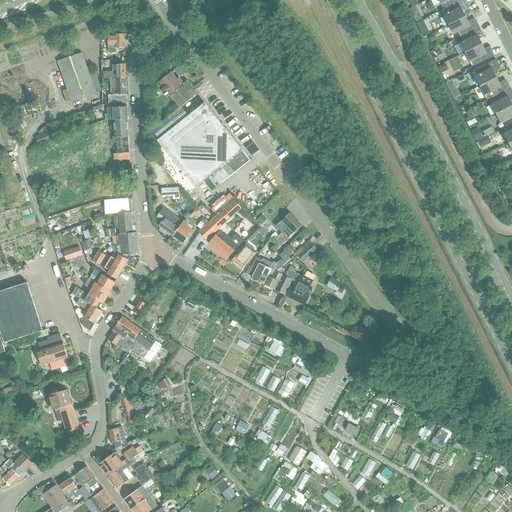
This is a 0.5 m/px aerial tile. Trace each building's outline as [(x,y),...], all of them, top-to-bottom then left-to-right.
[(445,16),(449,24),(466,16),(463,11),(469,8),(467,5),(468,4),(466,0),(461,0),(448,7),(451,12),(445,16)] [(417,14),(420,21),(426,18),(422,11),(417,14)] [(459,31),(461,36),(480,27),(477,21),(475,22),(473,19),(468,21),(466,16),(449,24),(454,34),(459,31)] [(461,43),(465,52),(482,44),(480,38),(484,36),(480,27),(461,36),(464,42),(461,43)] [(115,34),(109,34),(109,44),(109,50),(113,50),(113,45),(115,44),(115,48),(125,47),(124,34),(115,34)] [(482,44),(465,52),(470,62),(471,61),(474,66),(495,55),(490,46),(485,49),(482,44)] [(96,72),(89,75),(82,53),(58,61),(72,102),(96,94),(95,92),(102,90),(96,72)] [(476,76),(480,86),(497,78),(494,72),(499,69),(497,66),(499,65),(496,59),(474,70),(477,76),(476,76)] [(183,73),(188,69),(183,63),(174,70),(178,75),(183,72),(183,73)] [(438,67),(441,73),(449,69),(446,63),(438,67)] [(116,72),(103,72),(103,78),(110,79),(126,79),(125,78),(126,65),(125,65),(116,65),(116,72)] [(188,92),(193,88),(187,80),(183,83),(179,78),(177,79),(171,72),(160,82),(180,107),(192,98),(188,92)] [(488,100),(492,98),(492,97),(511,88),(508,83),(506,83),(504,79),(499,82),(497,78),(480,86),(485,95),(488,100)] [(126,79),(110,79),(111,89),(116,88),(116,94),(108,95),(109,104),(127,103),(126,79)] [(492,104),(497,114),(511,105),(511,103),(510,100),(511,99),(511,90),(511,88),(492,97),(492,98),(495,103),(492,104)] [(457,90),(451,93),(454,98),(460,95),(457,90)] [(204,103),(157,140),(195,188),(203,181),(211,191),(250,160),(242,150),(239,147),(233,138),(204,103)] [(506,121),(508,125),(511,123),(511,105),(497,114),(501,123),(506,121)] [(113,120),(113,119),(127,119),(127,107),(107,108),(108,114),(105,114),(105,120),(113,120)] [(465,119),(469,126),(477,123),(473,115),(465,119)] [(114,129),(114,137),(113,137),(113,142),(117,142),(117,153),(114,154),(114,160),(130,159),(127,119),(113,119),(113,120),(114,125),(111,125),(111,129),(114,129)] [(478,128),(472,131),(477,141),(483,138),(478,128)] [(36,136),(39,144),(51,139),(48,132),(36,136)] [(483,139),(477,141),(481,148),(486,145),(483,139)] [(162,196),(173,195),(173,199),(180,199),(179,188),(161,189),(162,196)] [(215,199),(222,206),(228,200),(222,194),(215,199)] [(260,203),(253,209),(256,213),(264,207),(260,203)] [(159,226),(172,235),(181,223),(183,222),(163,208),(156,218),(162,221),(159,226)] [(224,209),(215,217),(199,232),(206,240),(222,225),(228,219),(227,218),(229,216),(227,214),(228,213),(224,209)] [(181,223),(172,235),(183,243),(192,230),(190,229),(195,222),(191,218),(197,213),(195,211),(183,221),(183,222),(181,223)] [(119,216),(113,217),(114,228),(120,228),(120,234),(118,234),(118,236),(116,236),(117,246),(118,255),(128,260),(131,254),(138,254),(139,253),(137,232),(133,232),(132,213),(119,214),(119,216)] [(275,226),(281,233),(296,219),(289,213),(275,226)] [(265,224),(268,217),(261,214),(258,221),(265,224)] [(197,226),(201,229),(207,221),(202,217),(197,226)] [(296,219),(281,233),(287,239),(301,225),(296,219)] [(210,244),(227,258),(237,247),(238,248),(243,241),(235,234),(230,240),(220,232),(210,244)] [(117,246),(116,236),(112,236),(114,253),(112,257),(110,256),(105,253),(104,255),(99,252),(93,261),(109,271),(107,274),(116,279),(128,260),(118,255),(117,246)] [(81,242),(84,251),(93,248),(92,247),(96,245),(94,238),(81,242)] [(295,253),(297,256),(302,262),(317,249),(312,243),(311,244),(309,241),(295,253)] [(230,261),(241,270),(256,252),(245,243),(230,261)] [(69,260),(85,254),(81,244),(65,250),(69,260)] [(287,260),(292,254),(286,249),(281,254),(287,260)] [(250,266),(246,273),(253,277),(252,279),(263,284),(268,276),(272,277),(275,271),(276,272),(281,267),(283,266),(279,261),(277,263),(274,261),(273,263),(263,258),(262,260),(256,257),(251,267),(250,266)] [(292,283),(293,282),(300,276),(288,270),(286,275),(283,273),(285,270),(281,267),(276,272),(275,271),(272,277),(268,276),(263,284),(285,295),(291,283),(292,283)] [(94,271),(89,279),(97,283),(110,291),(115,283),(94,271)] [(300,276),(293,282),(286,295),(304,305),(309,295),(309,296),(313,289),(310,287),(313,280),(302,275),(300,276)] [(86,293),(82,300),(96,308),(100,302),(103,303),(110,291),(97,283),(89,279),(89,278),(88,278),(84,285),(88,287),(89,287),(91,288),(88,294),(86,293)] [(340,300),(347,292),(332,278),(325,286),(340,300)] [(2,343),(43,331),(27,282),(0,290),(0,352),(5,351),(2,343)] [(95,323),(102,311),(99,310),(96,308),(80,299),(77,304),(87,310),(83,316),(81,320),(83,327),(90,331),(95,323)] [(140,301),(136,307),(141,310),(145,304),(140,301)] [(131,345),(133,346),(136,341),(134,339),(141,330),(122,317),(112,331),(114,332),(108,340),(115,345),(120,337),(124,340),(119,347),(126,352),(131,345)] [(136,341),(133,346),(130,350),(138,354),(144,358),(144,357),(147,359),(150,359),(153,355),(152,353),(149,350),(156,341),(141,330),(134,339),(136,341)] [(41,366),(50,363),(51,367),(62,364),(61,360),(68,357),(60,334),(47,338),(48,340),(38,343),(41,350),(37,351),(41,366)] [(275,339),(270,350),(281,355),(287,345),(275,339)] [(232,356),(240,362),(243,358),(235,352),(232,356)] [(126,357),(113,373),(119,377),(131,361),(126,357)] [(109,370),(113,373),(120,365),(115,361),(109,370)] [(257,380),(266,384),(274,369),(265,365),(257,380)] [(278,390),(283,377),(273,374),(269,387),(278,390)] [(168,376),(158,383),(163,390),(173,383),(168,376)] [(287,377),(280,392),(290,397),(297,382),(287,377)] [(60,411),(65,428),(66,432),(78,428),(71,404),(67,389),(48,395),(53,410),(55,409),(56,412),(60,411)] [(135,393),(127,393),(126,403),(135,403),(135,393)] [(370,420),(378,404),(371,401),(363,417),(370,420)] [(386,422),(380,420),(372,440),(378,442),(382,433),(390,436),(395,424),(400,426),(407,408),(393,402),(386,422)] [(158,405),(147,411),(150,418),(161,412),(158,405)] [(273,405),(264,423),(273,428),(282,409),(273,405)] [(238,429),(247,433),(251,423),(243,419),(238,429)] [(219,433),(225,425),(219,421),(214,430),(219,433)] [(350,422),(346,430),(361,437),(364,429),(350,422)] [(418,436),(428,441),(434,430),(424,425),(418,436)] [(122,427),(118,428),(109,430),(112,443),(125,440),(122,427)] [(441,427),(434,441),(446,446),(452,432),(441,427)] [(260,429),(255,441),(268,447),(274,435),(260,429)] [(98,464),(107,477),(126,463),(133,458),(143,451),(139,445),(125,455),(127,458),(121,462),(114,453),(98,464)] [(295,446),(292,461),(303,463),(307,448),(295,446)] [(336,463),(343,456),(335,449),(329,455),(336,463)] [(407,464),(416,468),(423,454),(414,450),(407,464)] [(430,461),(437,464),(442,453),(435,450),(430,461)] [(324,475),(331,466),(313,451),(308,457),(315,463),(312,466),(324,475)] [(454,466),(460,454),(453,451),(448,463),(454,466)] [(23,454),(18,458),(28,468),(32,463),(23,454)] [(343,460),(350,467),(355,462),(348,455),(343,460)] [(264,456),(258,467),(265,470),(270,459),(264,456)] [(28,468),(18,458),(14,463),(23,472),(28,468)] [(126,463),(107,477),(116,489),(132,477),(126,469),(136,462),(133,458),(126,463)] [(370,458),(363,472),(371,476),(378,462),(370,458)] [(10,486),(20,476),(10,467),(14,463),(9,459),(0,468),(0,481),(5,486),(7,483),(10,486)] [(134,470),(138,475),(146,469),(143,464),(134,470)] [(282,472),(294,479),(299,472),(286,464),(282,472)] [(378,477),(389,484),(396,472),(385,465),(378,477)] [(211,466),(205,471),(212,479),(218,474),(211,466)] [(74,476),(82,487),(94,478),(86,467),(74,476)] [(304,470),(296,486),(304,490),(312,474),(304,470)] [(136,478),(142,486),(151,479),(145,471),(136,478)] [(353,483),(359,489),(368,479),(362,473),(353,483)] [(66,481),(59,486),(68,499),(74,496),(75,498),(81,494),(80,491),(79,490),(71,478),(66,481)] [(221,480),(215,485),(216,486),(216,487),(221,493),(229,487),(224,480),(222,482),(221,480)] [(267,501),(284,511),(293,494),(277,484),(267,501)] [(50,511),(66,511),(71,509),(56,486),(43,495),(50,506),(53,509),(49,511),(50,511)] [(145,490),(142,486),(124,499),(133,511),(148,511),(158,506),(149,493),(151,492),(148,487),(145,490)] [(233,486),(225,492),(231,501),(239,495),(233,486)] [(84,487),(79,490),(80,491),(81,494),(85,499),(89,496),(84,488),(84,487)] [(336,505),(342,498),(330,488),(324,495),(336,505)] [(306,489),(303,493),(301,491),(295,498),(305,505),(313,494),(306,489)] [(90,499),(98,510),(99,511),(100,511),(113,503),(103,490),(90,499)]
